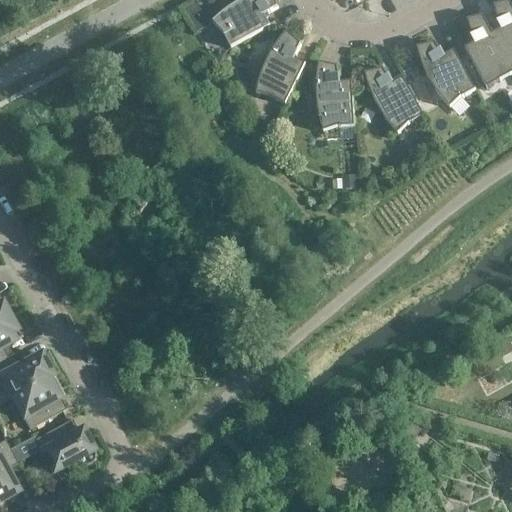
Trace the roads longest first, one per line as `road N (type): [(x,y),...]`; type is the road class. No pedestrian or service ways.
road 1 (residential): [(61,511),(134,478),(0,230)]
road 2 (residential): [(0,83),(152,0)]
road 3 (residential): [(456,0),(382,36),(347,33),(312,0)]
